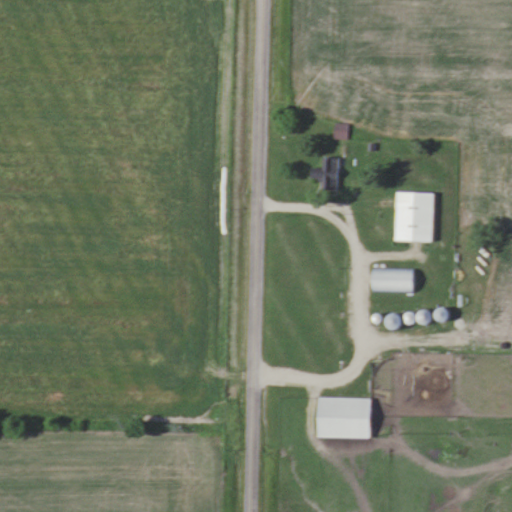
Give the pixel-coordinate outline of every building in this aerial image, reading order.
[(346,124),(334,124),(333,138),(345,139),(346,124)] [(338,190),(338,158),(321,158),(321,169),(311,169),(311,180),(319,180),(319,190),(338,190)] [(433,242),(433,192),(396,192),(396,242),(433,242)] [(413,268),(371,268),(371,292),(413,292),(413,268)] [(318,398),(318,438),(371,438),(371,398),(318,398)]
